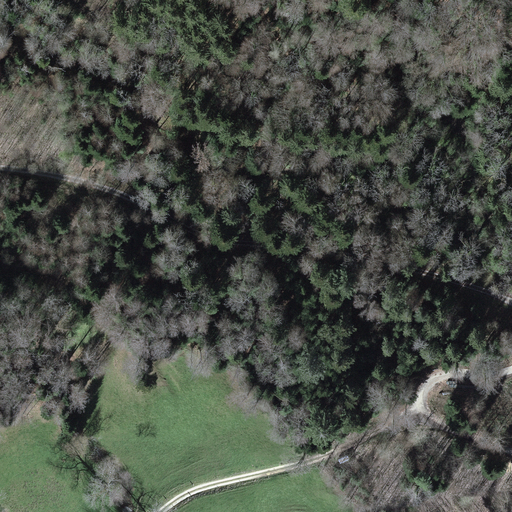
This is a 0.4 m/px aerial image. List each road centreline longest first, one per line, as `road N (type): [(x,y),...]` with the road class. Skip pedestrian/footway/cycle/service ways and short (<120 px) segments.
road 1 (track): [(511,303),(371,258),(196,235),(91,182),(0,167)]
road 2 (track): [(511,278),(463,135),(449,117),(173,42)]
road 3 (track): [(420,407),(333,452),(204,485),(160,511)]
road 4 (track): [(511,450),(436,423),(419,395),(434,373),(511,368)]
